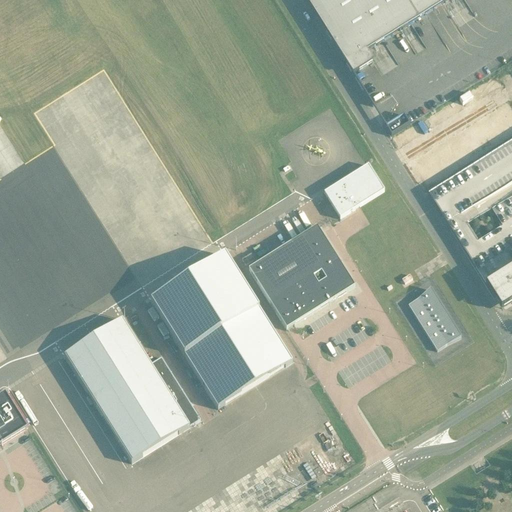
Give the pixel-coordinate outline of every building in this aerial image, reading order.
[(304,0),(352,74),(353,74),(372,62),(366,53),(450,0),(304,0)] [(409,127),(391,138),(428,195),(511,142),(511,101),(494,73),(485,79),(494,111),(468,127),(443,105),(434,111),(451,138),(426,154),(409,127)] [(409,127),(410,126),(404,116),(385,128),(391,138),(409,127)] [(511,142),(428,195),(441,217),(446,225),(494,301),(494,300),(502,312),(511,305),(511,142)] [(359,208),(384,193),(368,167),(336,188),(325,195),(339,217),(341,220),(359,208)] [(355,289),(350,280),(317,229),(249,272),(287,332),(355,289)] [(255,261),(251,256),(242,261),(246,267),(255,261)] [(293,364),(226,257),(151,304),(218,411),(293,364)] [(461,340),(431,291),(418,301),(407,306),(438,354),(447,347),(461,340)] [(201,422),(161,359),(151,366),(123,321),(64,358),(132,465),(201,422)] [(0,445),(27,429),(5,395),(0,398),(0,445)]
